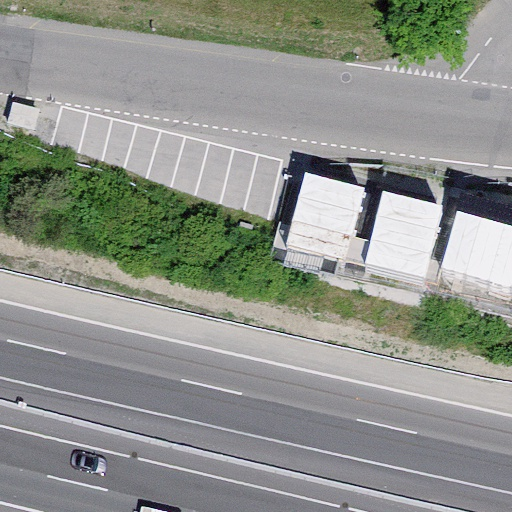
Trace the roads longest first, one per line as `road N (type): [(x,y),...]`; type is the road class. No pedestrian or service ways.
road 1 (motorway): [(511,451),(0,336)]
road 2 (tertiary): [(0,60),(405,125)]
road 3 (motorway): [(0,467),(186,511)]
road 4 (unclassified): [(511,26),(405,125)]
